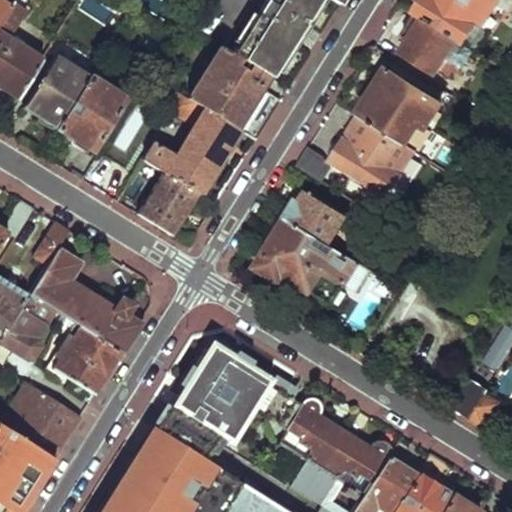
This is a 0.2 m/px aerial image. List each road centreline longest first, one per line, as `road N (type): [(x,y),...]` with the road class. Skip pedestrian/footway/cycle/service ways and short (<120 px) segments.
road 1 (residential): [(511,468),(197,277)]
road 2 (residential): [(197,277),(371,0)]
road 3 (residential): [(197,277),(51,511)]
road 4 (residential): [(0,155),(197,277)]
